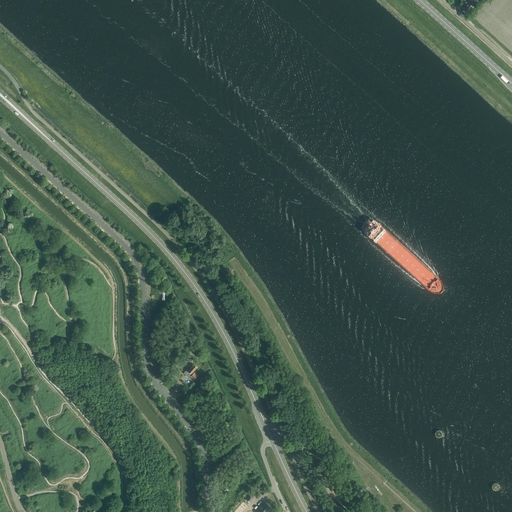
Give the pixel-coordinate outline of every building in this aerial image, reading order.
[(462,8),(468,13),(473,7),(478,2),(476,0),(474,0),(475,0),(474,0),(469,0),(467,2),(466,1),(464,4),(465,5),(462,8)] [(189,353),(184,359),(187,362),(188,360),(190,362),(194,358),(192,356),(189,353)] [(194,380),(198,375),(194,372),(193,373),(193,372),(198,367),(194,363),(188,370),(187,369),(184,373),(190,378),(191,377),(194,380)] [(246,499),(249,502),(254,496),(251,493),(246,499)] [(271,507),(265,502),(261,505),(255,511),(267,511),(268,511),(271,507)]
